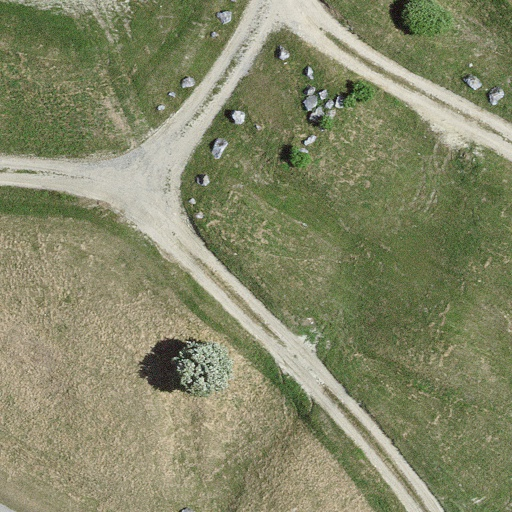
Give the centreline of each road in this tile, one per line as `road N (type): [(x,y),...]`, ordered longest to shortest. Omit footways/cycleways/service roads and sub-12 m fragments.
road 1 (track): [(428,511),(329,379),(169,251),(133,194)]
road 2 (track): [(307,0),(351,64),(511,139)]
road 3 (track): [(133,194),(266,0)]
road 4 (track): [(133,194),(0,168)]
